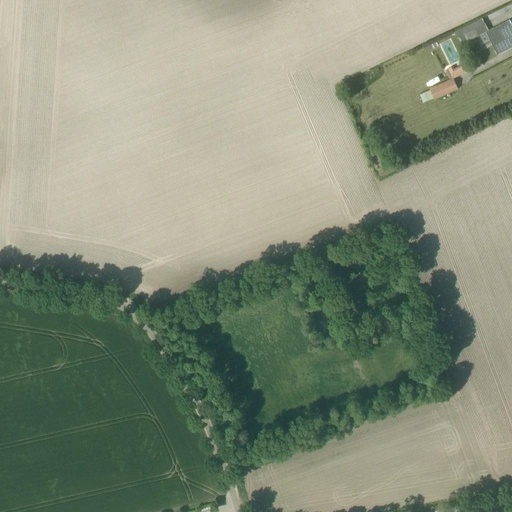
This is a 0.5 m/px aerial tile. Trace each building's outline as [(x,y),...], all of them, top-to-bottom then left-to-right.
[(488,31),(489,31),(500,53),(511,46),(511,24),(509,20),(503,23),(501,23),(501,24),(489,31),(488,31)] [(477,36),(489,31),(488,31),(489,31),(485,23),(464,33),(468,40),(477,36)] [(469,61),(454,68),(453,66),(448,68),(453,78),(453,77),(454,78),(473,69),(469,61)] [(434,99),(458,89),(454,79),(430,89),(434,99)] [(350,276),(356,288),(369,282),(363,270),(350,276)]
